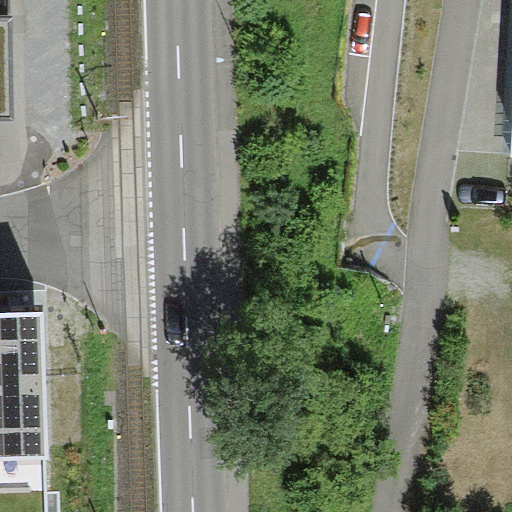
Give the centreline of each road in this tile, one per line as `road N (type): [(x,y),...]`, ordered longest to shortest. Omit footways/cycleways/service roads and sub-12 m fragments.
road 1 (residential): [(388,511),(460,0)]
road 2 (primary): [(180,229),(190,511)]
road 3 (primary): [(173,0),(180,229)]
road 4 (residential): [(180,229),(0,236)]
